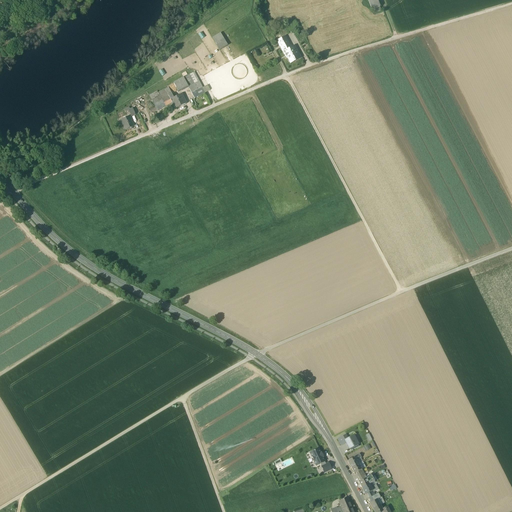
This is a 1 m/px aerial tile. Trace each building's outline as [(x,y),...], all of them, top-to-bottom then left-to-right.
[(367,0),(368,0),(372,10),(379,7),(381,7),(378,0),(367,0)] [(213,38),(220,50),(229,45),(221,33),(213,38)] [(276,42),(283,54),(285,53),(284,52),(290,49),(285,37),(276,42)] [(285,53),(290,63),(300,58),(294,46),(290,49),(284,52),(285,53)] [(192,74),(196,82),(197,83),(200,89),(202,88),(194,72),(192,74)] [(178,92),(188,86),(193,84),(196,82),(192,74),(182,79),(173,83),(178,92)] [(200,89),(197,83),(194,85),(197,91),(196,91),(197,93),(198,96),(205,93),(202,88),(200,89)] [(192,96),(193,95),(197,93),(196,91),(197,91),(194,85),(193,84),(188,86),(192,96)] [(155,107),(157,111),(165,107),(172,103),(170,100),(175,97),(174,94),(172,95),(171,93),(170,91),(152,100),(155,107)] [(172,103),(175,109),(175,108),(185,103),(186,104),(181,94),(175,97),(170,100),(172,103)] [(123,125),(125,130),(133,126),(129,117),(122,120),(124,125),(123,125)] [(338,439),(341,446),(346,443),(345,440),(343,436),(338,439)] [(346,443),(347,446),(349,445),(350,448),(354,446),(358,445),(356,441),(354,437),(353,436),(345,440),(346,443)] [(318,449),(310,453),(316,466),(320,464),(321,467),(325,464),(322,457),(323,457),(321,453),(320,454),(318,449)] [(348,463),(351,468),(358,464),(356,460),(355,458),(347,462),(348,463)] [(328,463),(325,464),(321,467),(324,473),(331,469),(328,463)] [(361,470),(358,464),(351,468),(354,474),(356,473),(359,471),(361,470)] [(372,477),(371,476),(366,479),(369,485),(371,484),(374,482),(372,477)] [(358,483),(362,489),(369,485),(366,479),(364,480),(360,482),(358,483)] [(371,484),(369,485),(372,491),(373,492),(378,490),(375,485),(372,486),(371,484)] [(372,491),(369,485),(362,489),(365,495),(367,494),(372,491)] [(338,511),(342,511),(352,508),(347,498),(339,501),(341,507),(340,507),(341,509),(338,511)] [(369,504),(373,510),(380,506),(377,500),(375,501),(371,503),(369,504)]
